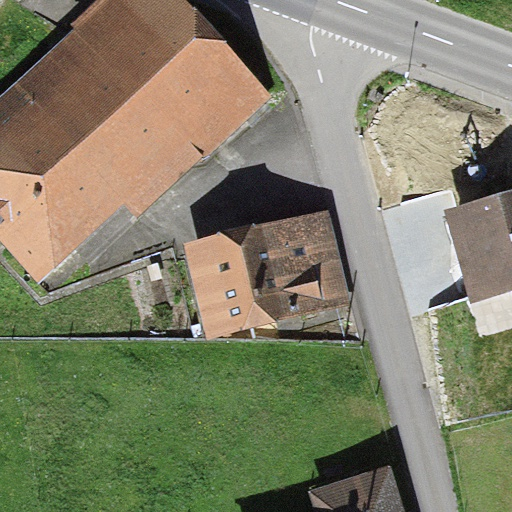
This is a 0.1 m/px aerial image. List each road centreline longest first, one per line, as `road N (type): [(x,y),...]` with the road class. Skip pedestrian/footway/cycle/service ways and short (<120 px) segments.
road 1 (residential): [(306,0),(320,86),(435,511)]
road 2 (secondary): [(511,65),(335,0)]
